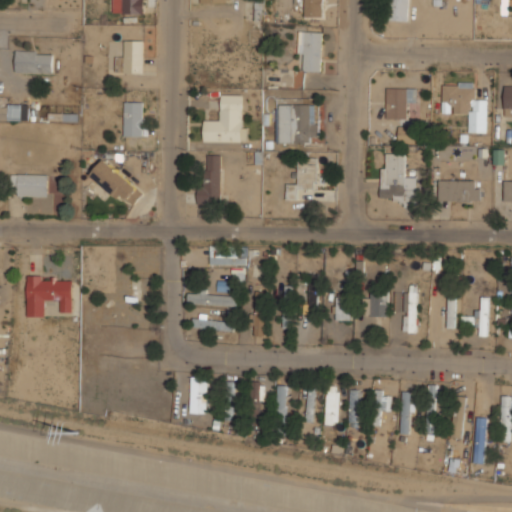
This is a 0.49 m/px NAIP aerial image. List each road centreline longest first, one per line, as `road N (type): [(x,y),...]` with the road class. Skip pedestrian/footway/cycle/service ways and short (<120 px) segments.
road 1 (residential): [(511,236),(0,231)]
road 2 (residential): [(175,233),(174,354),(511,369)]
road 3 (residential): [(359,0),(354,235)]
road 4 (residential): [(177,0),(175,233)]
road 5 (residential): [(511,52),(359,53)]
